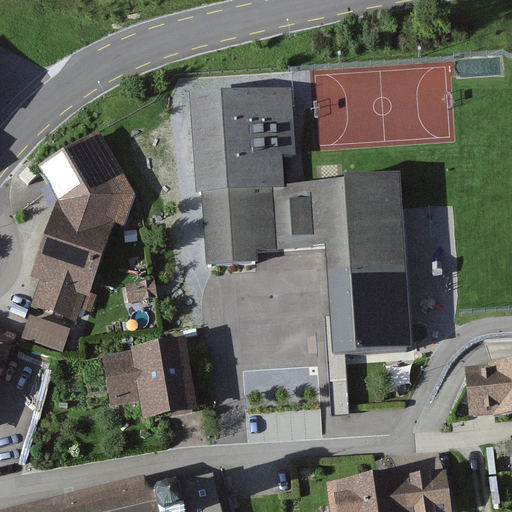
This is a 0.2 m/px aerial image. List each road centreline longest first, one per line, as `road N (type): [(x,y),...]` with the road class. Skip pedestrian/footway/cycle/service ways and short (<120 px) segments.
road 1 (residential): [(0,487),(163,459),(400,444)]
road 2 (tertiary): [(0,151),(39,106),(100,64),(215,24),(331,0)]
road 3 (residential): [(400,444),(443,358),(478,330),(511,323)]
road 4 (unknown): [(268,454),(240,296)]
road 5 (residential): [(400,444),(459,438),(473,455),(483,511)]
